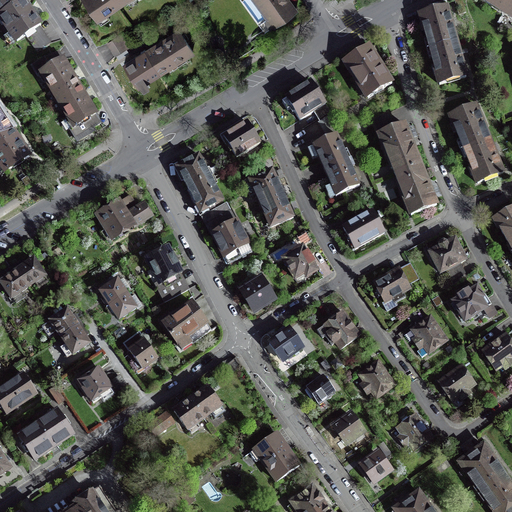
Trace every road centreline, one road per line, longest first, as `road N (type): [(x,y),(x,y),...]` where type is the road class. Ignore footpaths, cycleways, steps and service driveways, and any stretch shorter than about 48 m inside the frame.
road 1 (residential): [(0,506),(243,339)]
road 2 (residential): [(343,279),(450,434),(466,433),(511,401)]
road 3 (residential): [(250,88),(343,279)]
road 4 (residential): [(143,152),(243,339)]
road 5 (residential): [(260,370),(359,511)]
road 6 (residential): [(143,152),(0,237)]
road 7 (residential): [(343,279),(459,216)]
road 8 (residential): [(250,88),(143,152)]
road 9 (residential): [(397,48),(437,166)]
